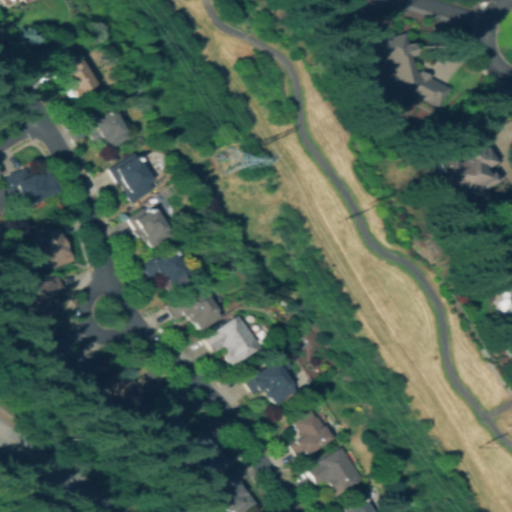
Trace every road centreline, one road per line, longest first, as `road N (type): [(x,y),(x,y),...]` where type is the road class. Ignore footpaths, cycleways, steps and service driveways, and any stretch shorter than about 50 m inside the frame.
road 1 (residential): [(0,56),(67,163),(102,272),(132,322),(236,424),(294,511)]
road 2 (tertiary): [(108,511),(0,433)]
